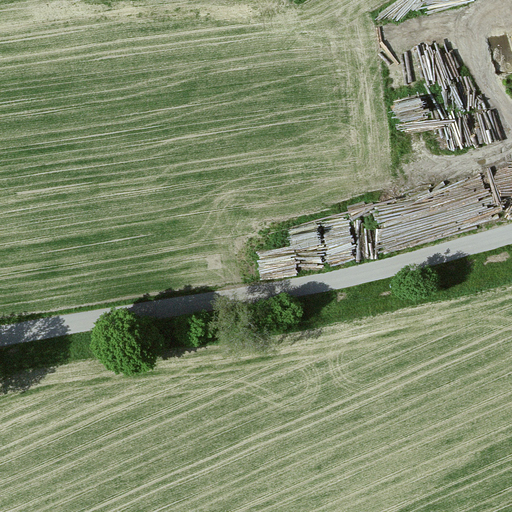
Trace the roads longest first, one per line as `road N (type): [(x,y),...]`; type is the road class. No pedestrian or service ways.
road 1 (unclassified): [(0,335),(327,282)]
road 2 (residential): [(327,282),(511,246)]
